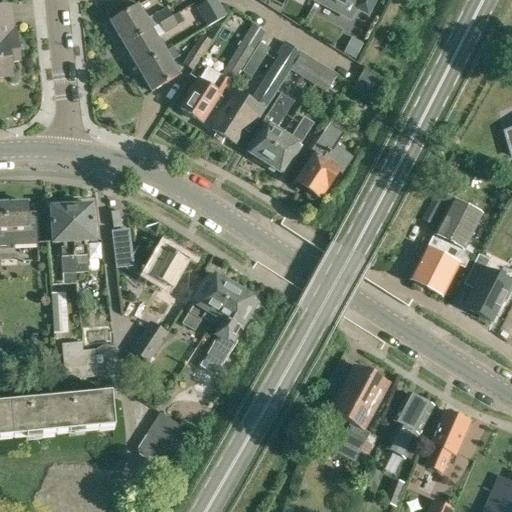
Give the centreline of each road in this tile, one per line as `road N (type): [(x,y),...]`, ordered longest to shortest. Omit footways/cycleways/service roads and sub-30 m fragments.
road 1 (secondary): [(206,511),(482,0)]
road 2 (secondary): [(511,396),(169,184),(99,157)]
road 3 (residential): [(69,152),(55,0)]
